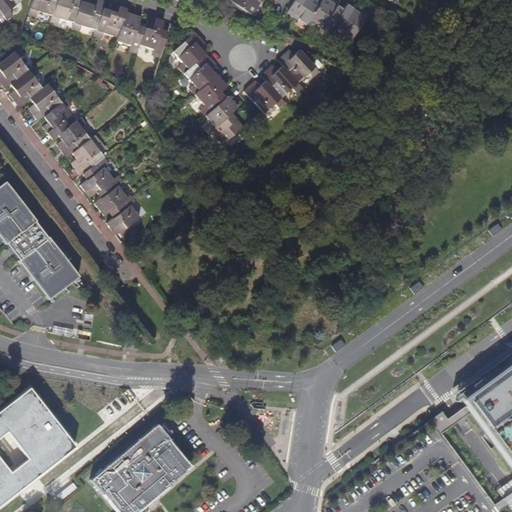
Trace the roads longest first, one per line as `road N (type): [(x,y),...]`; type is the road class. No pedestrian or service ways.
road 1 (unclassified): [(0,344),(129,372),(317,381)]
road 2 (unclassified): [(0,116),(124,279)]
